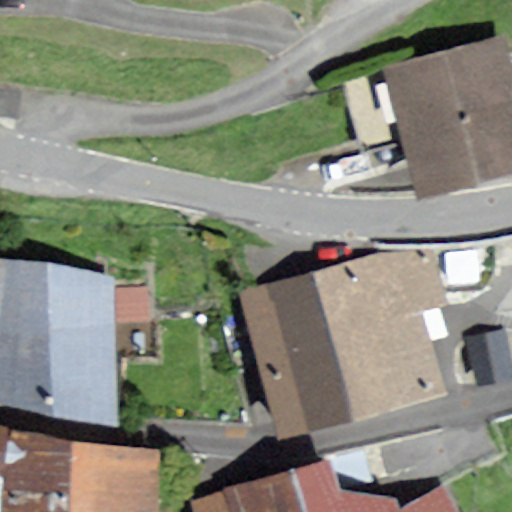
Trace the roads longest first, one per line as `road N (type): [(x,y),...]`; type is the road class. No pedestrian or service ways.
road 1 (residential): [(511,392),(274,446),(36,422),(0,410)]
road 2 (tertiary): [(511,210),(385,226),(28,158)]
road 3 (residential): [(28,158),(76,122),(182,114),(255,94),(410,0)]
